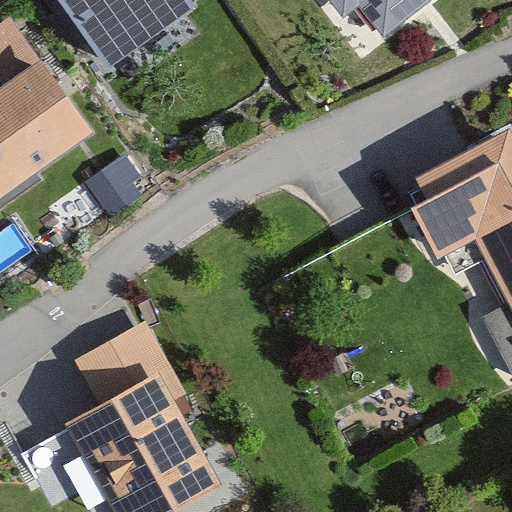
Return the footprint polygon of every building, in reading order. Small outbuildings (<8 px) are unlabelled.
[(198,14),(188,0),(53,0),(52,1),(107,78),(198,14)] [(446,0),(328,0),(347,25),(365,12),(388,43),(446,0)] [(39,72),(8,25),(0,30),(0,205),(97,142),(47,67),(39,72)] [(511,141),(423,184),(435,209),(415,218),(439,267),(480,247),(510,311),(483,324),(511,385),(511,141)] [(135,184),(121,163),(83,187),(97,209),(135,184)] [(187,406),(143,329),(70,371),(96,416),(67,433),(111,511),(191,511),(224,493),(178,411),(187,406)]
